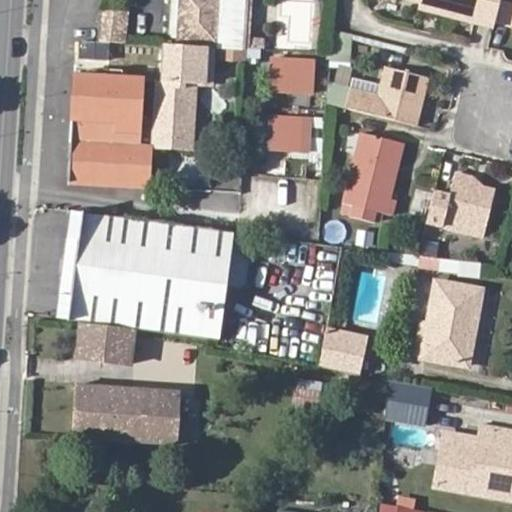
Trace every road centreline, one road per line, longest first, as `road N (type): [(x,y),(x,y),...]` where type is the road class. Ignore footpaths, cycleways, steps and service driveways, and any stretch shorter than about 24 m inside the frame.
road 1 (secondary): [(16,0),(0,226)]
road 2 (unknown): [(26,177),(230,197)]
road 3 (unknown): [(393,357),(511,377)]
